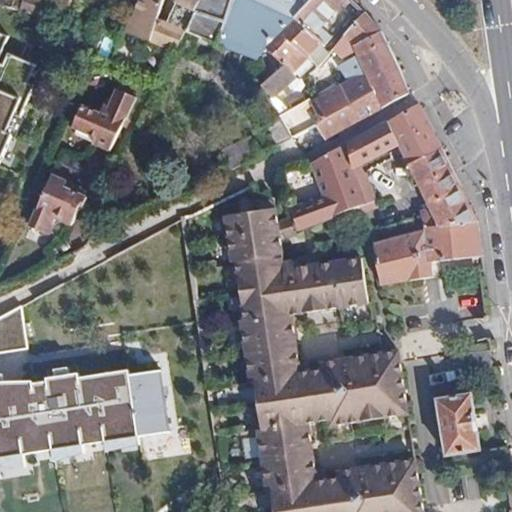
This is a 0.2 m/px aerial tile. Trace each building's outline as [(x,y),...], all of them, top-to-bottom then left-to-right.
[(23,0),(20,9),(38,15),(43,0),(23,0)] [(58,22),(66,0),(43,0),(38,15),(58,22)] [(139,0),(125,29),(151,41),(158,20),(164,0),(139,0)] [(194,14),(199,0),(176,0),(176,3),(187,9),(178,29),(158,20),(151,41),(175,51),(194,14)] [(232,0),(199,0),(194,14),(175,51),(189,57),(198,36),(217,43),(232,0)] [(232,0),(217,43),(258,60),(267,50),(311,0),(232,0)] [(311,0),(267,50),(285,66),(268,72),(260,83),(271,96),(308,59),(323,45),(324,44),(316,37),(347,0),(311,0)] [(382,30),(366,11),(357,23),(349,13),(330,36),(338,44),(334,51),(341,58),(353,46),(356,49),(340,66),(349,75),(359,70),(361,74),(311,102),(319,122),(313,126),(319,140),(325,138),(326,139),(412,93),(382,30)] [(34,48),(0,31),(0,193),(41,87),(35,84),(40,69),(29,65),(34,48)] [(330,55),(323,45),(308,59),(321,68),(330,55)] [(114,149),(140,96),(121,88),(113,106),(108,104),(104,112),(84,104),(75,125),(100,136),(98,142),(114,149)] [(319,122),(311,102),(309,98),(281,115),(295,138),(313,126),(319,122)] [(420,104),(388,121),(399,145),(403,154),(409,164),(443,149),(430,123),(420,104)] [(278,146),(295,138),(281,115),(280,113),(264,123),(278,146)] [(388,121),(349,143),(354,169),(360,167),(399,145),(388,121)] [(232,171),(262,155),(253,137),(224,153),(232,171)] [(340,211),(342,216),(361,209),(375,203),(364,175),(360,167),(354,169),(349,143),(320,159),(322,167),(336,199),(340,211)] [(451,167),(443,149),(409,164),(412,173),(408,175),(411,182),(416,180),(430,209),(422,212),(423,220),(425,230),(479,222),(470,204),(451,167)] [(54,173),(32,224),(51,232),(55,223),(65,218),(74,223),(81,205),(84,206),(89,195),(66,185),(69,179),(54,173)] [(259,213),(226,218),(234,264),(236,264),(245,322),(242,323),(251,383),(256,382),(263,430),(259,431),(268,493),(273,492),(275,511),(425,511),(417,461),(339,473),(340,479),(325,481),(325,482),(319,484),(309,424),(333,420),(334,427),(409,415),(400,353),(322,364),(323,371),(301,375),(292,316),(370,304),(363,259),(320,266),(318,257),(284,262),(274,199),(257,202),(259,213)] [(336,199),(293,215),(298,232),(342,216),(340,211),(336,199)] [(484,257),(479,222),(425,230),(423,220),(414,222),(417,231),(383,241),(380,232),(372,234),(375,245),(383,286),(408,282),(435,277),(433,262),(484,257)] [(468,352),(471,371),(472,375),(473,375),(494,372),(490,349),(471,352),(468,352)] [(157,359),(0,378),(0,498),(176,477),(157,359)] [(447,455),(480,450),(472,394),(438,399),(445,447),(447,455)]
